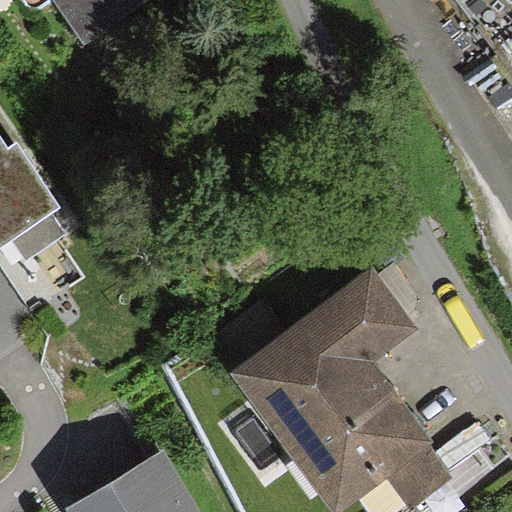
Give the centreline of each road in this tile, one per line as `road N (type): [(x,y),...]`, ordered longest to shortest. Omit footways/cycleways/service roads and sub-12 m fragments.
road 1 (residential): [(304,0),(327,57),(511,393)]
road 2 (residential): [(0,502),(48,448),(38,403),(11,356)]
